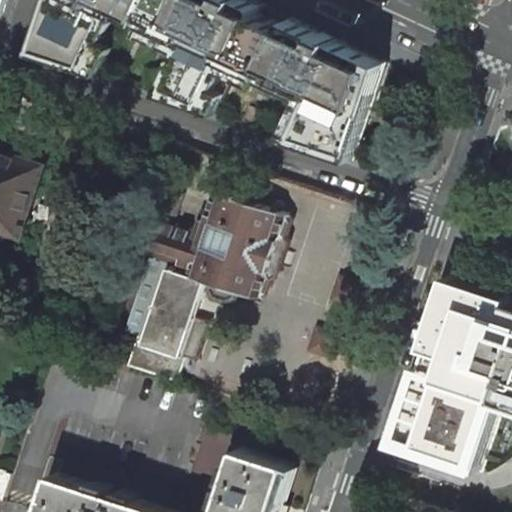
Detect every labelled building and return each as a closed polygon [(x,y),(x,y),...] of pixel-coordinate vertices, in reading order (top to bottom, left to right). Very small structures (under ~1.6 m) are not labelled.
[(49,0),(32,52),(92,71),(118,11),(121,3),(186,31),(178,50),(159,94),(208,110),(227,69),(234,53),(317,92),(296,139),(356,158),(389,62),(293,17),(290,24),(263,12),(266,5),(255,0),(49,0)] [(47,164),(0,148),(0,224),(24,233),(47,164)] [(186,192),(175,188),(127,328),(142,332),(131,364),(181,380),(189,356),(201,360),(214,321),(199,316),(208,289),(212,288),(216,296),(230,300),(239,296),(241,288),(263,295),(264,295),(270,291),(275,277),(272,271),(283,237),(289,234),(294,220),(291,214),(291,212),(241,196),(243,192),(239,191),(237,195),(220,189),(212,213),(205,211),(198,232),(175,224),(186,192)] [(364,228),(356,253),(374,258),(382,234),(364,228)] [(341,275),(334,298),(338,300),(329,329),(318,326),(311,348),(334,355),(350,303),(356,305),(364,282),(341,275)] [(511,299),(455,281),(403,435),(399,433),(396,441),(481,469),(505,396),(504,395),(511,370),(511,299)] [(279,511),(295,463),(243,446),(238,463),(233,461),(227,479),(232,481),(231,486),(225,484),(220,502),(225,503),(222,511),(201,511),(198,511),(197,511),(184,511),(141,498),(143,493),(125,487),(123,492),(115,489),(116,484),(99,479),(97,484),(59,471),(46,511),(279,511)] [(0,468),(0,497),(5,499),(13,473),(0,468)]
